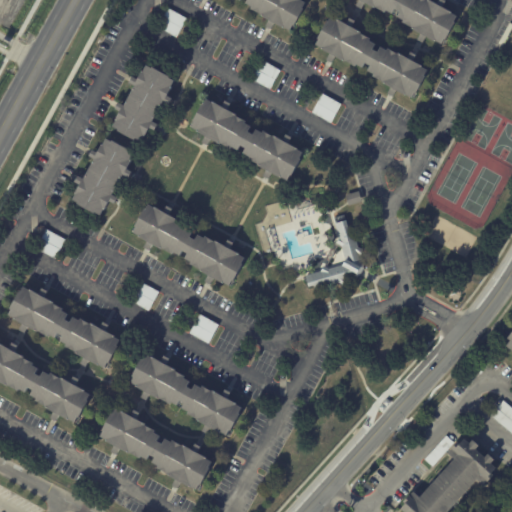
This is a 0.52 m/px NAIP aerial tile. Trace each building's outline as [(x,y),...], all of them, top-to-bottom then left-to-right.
[(301,0),(305,2),(302,8),(304,9),(295,25),(293,24),(290,30),(284,27),(283,28),(274,23),(271,29),(265,26),(269,19),(260,14),(260,13),(251,8),(252,6),(246,3),(247,0),(301,0)] [(430,0),(436,3),(437,0),(443,0),(445,1),(442,7),(451,12),(450,13),(457,17),(454,22),(455,22),(446,40),(444,39),(441,44),(435,40),(434,41),(425,37),(422,43),(416,40),(420,33),(411,28),(411,27),(402,22),(403,20),(397,17),(400,11),(394,8),(391,14),(385,10),(384,12),(373,6),(373,7),(364,2),(361,8),(356,6),(358,0),(430,0)] [(165,8),(184,18),(179,27),(160,17),(165,8)] [(354,21),(350,27),(360,32),(359,33),(368,39),(368,40),(374,44),(372,49),(377,52),(380,47),(386,50),(387,48),(396,54),(397,53),(406,58),(410,52),(415,55),(412,61),(421,66),(420,67),(427,71),(410,98),(396,90),(392,96),(387,93),(391,87),(372,76),(373,74),(355,63),(354,66),(344,60),(343,62),(334,57),(330,63),(325,60),(328,54),(320,49),(321,48),(314,44),(317,39),(316,38),(330,16),(336,20),(337,19),(344,23),(348,17),(354,21)] [(160,17),(179,27),(174,36),(156,26),(160,17)] [(260,59),(279,70),(274,79),(255,68),(260,59)] [(170,76),(169,78),(174,80),(171,86),(172,87),(167,96),(172,99),(169,104),(163,101),(152,121),(158,124),(154,130),(150,128),(144,137),(140,142),(135,139),(135,140),(117,131),(118,129),(112,126),(115,121),(120,111),(115,108),(118,102),(124,105),(135,85),(129,82),(132,76),(137,79),(142,70),(143,71),(146,65),(152,68),(153,67),(170,76)] [(255,68),(274,79),(268,88),(250,78),(255,68)] [(321,94),(340,104),(335,113),(316,103),(321,94)] [(230,103),(226,109),(236,114),(235,115),(245,121),(244,123),(250,126),(247,131),(253,135),(256,129),(262,133),(263,131),(273,136),(273,135),(283,140),(286,134),(292,137),(288,143),(297,148),(297,149),(303,153),(300,158),(302,159),(292,176),(290,175),(287,181),(282,177),(281,178),(272,173),(268,179),(263,176),(266,170),(257,165),(257,164),(248,159),(249,156),(243,153),(246,148),(240,145),(238,150),(231,146),(230,148),(220,143),(220,144),(211,139),(207,145),(202,141),(205,136),(195,130),(196,130),(191,127),(193,121),(202,104),(203,104),(206,99),(212,102),(212,101),(221,106),(225,100),(230,103)] [(316,103),(335,113),(330,122),(311,112),(316,103)] [(112,140),(129,150),(129,151),(134,154),(130,160),(131,160),(126,169),(131,172),(128,177),(122,174),(111,195),(117,198),(114,204),(109,201),(104,210),(103,209),(100,215),(95,212),(94,213),(76,204),(77,203),(72,200),(75,194),(74,194),(79,184),(74,182),(77,176),(83,179),(94,159),(89,156),(92,150),(97,153),(102,143),(102,144),(105,138),(111,141),(112,140)] [(347,206),(344,195),(358,191),(361,202),(347,206)] [(172,208),(168,214),(178,219),(177,220),(187,226),(186,228),(192,231),(190,236),(195,239),(198,234),(204,237),(205,235),(214,241),(215,240),(224,245),(227,239),(234,242),(230,248),(239,253),(238,254),(244,258),(242,263),(243,264),(234,281),(232,280),(229,285),(223,282),(223,283),(214,277),(210,284),(205,281),(208,275),(199,270),(200,269),(190,263),(191,261),(185,258),(187,253),(182,250),(179,255),(173,252),(172,254),(162,248),(161,249),(152,244),(149,250),(143,247),(147,241),(138,236),(139,235),(132,232),(135,226),(134,226),(144,209),(145,209),(148,204),(153,207),(154,206),(163,211),(166,205),(172,208)] [(358,276),(346,279),(343,285),(337,282),(314,289),(312,285),(308,287),(305,275),(319,271),(322,265),(328,268),(341,265),(342,265),(345,261),(340,246),(335,242),(338,238),(333,223),(346,219),(348,229),(351,228),(357,247),(360,248),(359,255),(363,267),(358,276)] [(46,230),(65,240),(60,249),(41,239),(46,230)] [(41,239),(60,249),(55,258),(36,248),(41,239)] [(139,281),(158,291),(153,300),(134,290),(139,281)] [(41,289),(46,292),(43,297),(53,302),(52,303),(62,309),(61,311),(68,315),(65,320),(69,322),(72,317),(78,321),(80,319),(89,324),(90,323),(99,328),(102,322),(108,325),(105,331),(114,337),(114,338),(119,341),(116,346),(118,347),(108,364),(107,364),(104,369),(98,365),(97,366),(88,361),(85,367),(79,364),(83,358),(74,353),(74,352),(64,346),(65,345),(59,341),(62,336),(57,334),(54,339),(48,335),(47,337),(37,331),(36,332),(27,327),(24,333),(18,330),(21,324),(12,319),(13,318),(8,315),(10,310),(9,309),(19,292),(20,293),(23,287),(28,290),(29,289),(38,294),(41,289)] [(134,290),(153,300),(148,309),(129,299),(134,290)] [(198,315),(218,324),(213,334),(194,324),(198,315)] [(194,324),(213,334),(208,343),(189,333),(194,324)] [(17,345),(14,351),(23,356),(23,357),(33,363),(31,365),(38,368),(35,374),(40,377),(43,371),(49,375),(50,372),(60,378),(61,377),(70,382),(73,376),(79,379),(76,385),(85,390),(84,391),(90,395),(87,400),(88,401),(79,418),(77,417),(74,422),(68,419),(67,420),(59,415),(56,421),(50,418),(53,412),(44,407),(45,406),(35,400),(36,398),(30,395),(33,390),(27,387),(25,392),(18,388),(17,390),(7,385),(6,386),(0,382),(0,343),(8,348),(11,342),(17,345)] [(169,359),(166,364),(175,370),(185,376),(183,378),(190,382),(187,387),(192,390),(195,384),(201,388),(202,386),(210,390),(210,389),(222,396),(225,390),(230,393),(227,399),(236,404),(236,405),(242,408),(239,414),(241,415),(231,431),(229,431),(226,436),(220,432),(219,434),(211,429),(207,435),(202,432),(205,426),(196,420),(196,419),(187,414),(188,412),(182,409),(184,404),(180,401),(177,406),(170,402),(169,405),(159,399),(159,400),(150,394),(146,401),(140,398),(144,391),(135,386),(136,385),(130,382),(133,377),(132,377),(141,360),(142,360),(145,354),(150,357),(151,356),(160,361),(163,355),(169,359)] [(511,420),(496,408),(502,400),(511,408),(511,420)] [(511,420),(511,433),(490,415),(496,408),(511,420)] [(140,413),(137,419),(146,424),(145,425),(155,431),(154,433),(161,436),(158,441),(163,444),(166,439),(172,442),(173,440),(183,446),(183,445),(192,450),(196,444),(201,447),(198,453),(207,458),(207,459),(212,462),(209,468),(211,469),(201,486),(200,485),(197,491),(190,487),(190,488),(182,483),(178,489),(173,486),(176,480),(167,475),(168,474),(158,468),(159,466),(153,463),(155,458),(150,455),(147,460),(141,457),(140,459),(130,453),(129,454),(120,449),(117,455),(111,452),(114,446),(106,441),(106,440),(101,437),(103,432),(102,431),(112,414),(113,415),(116,409),(121,412),(122,411),(131,416),(134,410),(140,413)] [(454,443),(432,467),(424,459),(446,435),(454,443)] [(483,485),(477,480),(447,511),(402,511),(400,510),(404,505),(402,503),(412,492),(419,498),(454,460),(447,453),(457,442),(459,444),(464,439),(469,444),(473,441),(478,446),(475,450),(484,458),(487,455),(494,460),(490,464),(496,469),(491,475),(493,476),(487,483),(486,482),(483,485)]
